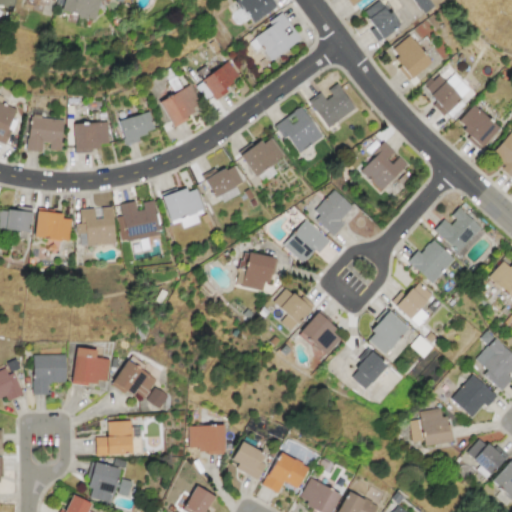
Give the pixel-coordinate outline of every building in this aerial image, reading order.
[(0,0),(0,6),(10,9),(12,0),(0,0)] [(61,0),(59,10),(93,20),(98,0),(61,0)] [(233,0),(251,23),(273,7),(267,0),(233,0)] [(347,0),(354,10),(368,0),(347,0)] [(380,39),(398,26),(379,0),(377,0),(361,12),(380,39)] [(412,0),(420,10),(431,2),(429,0),(412,0)] [(253,36),(268,60),(298,40),(281,12),(266,21),(269,26),(253,36)] [(388,52),(411,78),(429,61),(406,35),(388,52)] [(225,92),(222,87),(237,77),(227,62),(200,81),(213,100),(225,92)] [(459,98),(436,75),(422,89),(445,112),(459,98)] [(170,125),(200,109),(187,85),(157,101),(170,125)] [(325,128),(353,109),(337,85),(321,96),(318,92),(306,101),(325,128)] [(0,142),(5,144),(13,121),(11,120),(15,108),(0,102),(0,142)] [(480,146),(497,128),(471,104),(454,123),(480,146)] [(320,137),(299,106),(274,123),(295,154),(320,137)] [(138,141),(136,135),(152,130),(147,111),(116,120),(123,145),(138,141)] [(25,150),(43,152),(43,149),(58,151),(62,120),(28,116),(25,150)] [(71,152),(98,151),(97,144),(106,143),(106,122),(71,123),(71,152)] [(511,177),(511,135),(508,132),(488,155),(511,177)] [(238,156),(253,177),(282,157),(267,135),(238,156)] [(405,165),(397,156),(389,163),(385,159),(392,152),(383,143),(357,168),(378,190),(405,165)] [(202,179),(211,198),(241,183),(231,164),(202,179)] [(198,222),(195,214),(202,212),(194,189),(185,192),(184,188),(159,196),(169,224),(179,221),(181,228),(198,222)] [(342,223),(337,219),(349,206),(331,189),(309,213),(331,234),(342,223)] [(124,240),(157,234),(152,200),(136,203),(136,200),(118,203),(124,240)] [(0,227),(26,232),(30,208),(15,205),(14,211),(0,208),(0,227)] [(113,244),(110,207),(77,209),(78,224),(74,224),(75,235),(81,234),(82,246),(113,244)] [(457,252),(478,226),(456,207),(446,219),(443,216),(431,231),(457,252)] [(32,238),(67,240),(68,219),(60,218),(60,212),(34,210),(32,238)] [(325,240),(303,220),(280,244),(301,265),(325,240)] [(431,283),(452,258),(429,240),(419,253),(415,250),(405,262),(431,283)] [(265,291),(272,257),(243,251),(240,267),(236,266),(233,285),(265,291)] [(485,277),(511,301),(511,299),(511,262),(507,267),(500,261),(485,277)] [(430,295),(415,281),(392,306),(408,320),(413,315),(418,320),(421,317),(415,311),(430,295)] [(270,302),(284,314),(278,321),(288,331),(310,307),(286,285),(270,302)] [(324,355),(338,339),(330,331),(335,326),(316,310),(297,332),(324,355)] [(406,328),(387,311),(363,338),(382,354),(406,328)] [(498,391),(510,378),(506,374),(511,367),(511,355),(492,338),(472,359),(484,370),(480,374),(498,391)] [(70,382),(104,385),(107,358),(97,357),(97,349),(72,347),(70,382)] [(347,375),(363,389),(385,365),(369,351),(347,375)] [(63,354),(30,355),(31,395),(47,394),(47,383),(64,382),(63,354)] [(132,396),(134,393),(142,398),(154,378),(137,368),(140,363),(127,355),(110,382),(132,396)] [(0,369),(0,397),(3,396),(5,401),(21,395),(9,366),(0,369)] [(469,418),(482,404),(485,406),(494,396),(470,374),(448,398),(469,418)] [(144,400),(157,408),(165,395),(152,387),(144,400)] [(416,412),(422,446),(450,441),(446,417),(439,418),(437,408),(416,412)] [(130,453),(129,420),(105,421),(106,436),(93,437),(94,454),(130,453)] [(186,448),(195,447),(196,454),(221,453),(221,425),(185,425),(186,448)] [(494,445),(490,450),(477,438),(464,453),(478,466),(474,469),(484,478),(505,455),(494,445)] [(226,463),(254,478),(266,456),(239,441),(226,463)] [(306,467),(275,452),(260,484),(276,491),(280,481),(295,488),(306,467)] [(511,465),(507,461),(490,480),(511,501),(511,465)] [(87,499),(110,503),(116,467),(91,462),(86,488),(89,489),(87,499)] [(328,511),(338,493),(306,478),(297,497),(305,501),(302,507),(312,511),(328,511)] [(207,511),(203,510),(212,496),(194,485),(178,511),(207,511)] [(371,511),(375,506),(346,490),(334,511),(371,511)] [(89,503),(69,494),(61,511),(88,511),(86,511),(89,503)]
